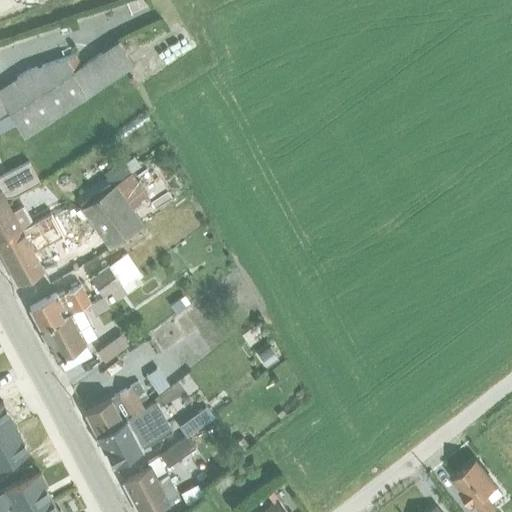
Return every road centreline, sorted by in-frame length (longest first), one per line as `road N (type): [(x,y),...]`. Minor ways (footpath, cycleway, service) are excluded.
road 1 (tertiary): [(115,511),(0,293)]
road 2 (unclassified): [(344,511),(511,389)]
